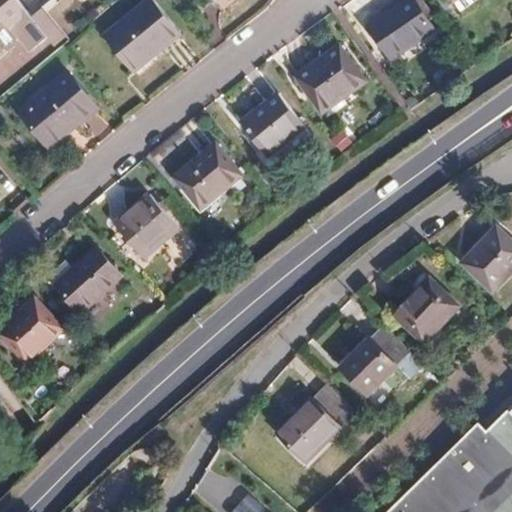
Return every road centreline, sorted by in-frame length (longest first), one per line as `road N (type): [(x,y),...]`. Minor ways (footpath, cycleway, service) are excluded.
road 1 (primary): [(22,511),(291,273),(511,105)]
road 2 (residential): [(166,511),(255,377),(355,275),(511,168)]
road 3 (residential): [(0,252),(296,0)]
